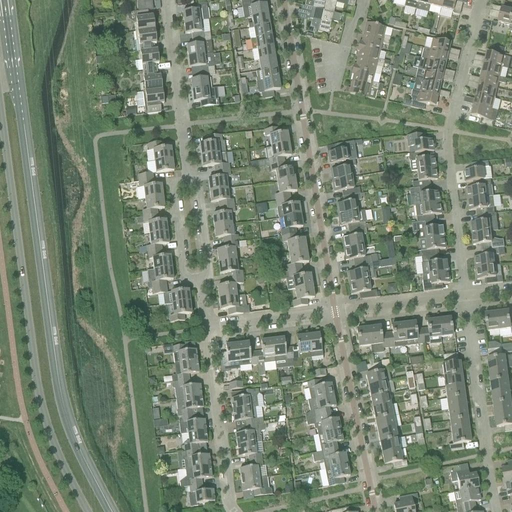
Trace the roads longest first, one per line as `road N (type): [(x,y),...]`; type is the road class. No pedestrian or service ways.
road 1 (secondary): [(111,511),(58,387),(3,0)]
road 2 (secondary): [(0,99),(38,392),(86,511)]
road 3 (residential): [(334,314),(282,0)]
road 4 (residential): [(463,298),(446,143),(480,0)]
road 5 (residential): [(495,511),(463,298)]
road 6 (residential): [(375,511),(334,314)]
road 7 (residential): [(235,511),(224,495),(205,329)]
road 8 (residential): [(186,181),(165,0)]
road 9 (residential): [(334,314),(463,298)]
road 10 (residential): [(205,329),(334,314)]
road 11 (residential): [(197,278),(183,280),(171,183),(186,181)]
road 12 (residential): [(186,181),(197,180),(209,277),(197,278)]
